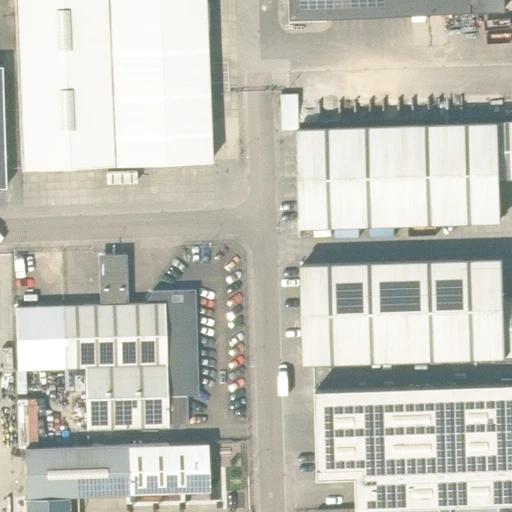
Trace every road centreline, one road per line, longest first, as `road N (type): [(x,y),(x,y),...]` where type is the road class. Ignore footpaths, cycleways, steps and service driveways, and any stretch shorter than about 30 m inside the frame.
road 1 (unclassified): [(278,511),(266,226)]
road 2 (unclassified): [(0,234),(266,226)]
road 3 (unclassified): [(266,226),(259,78)]
